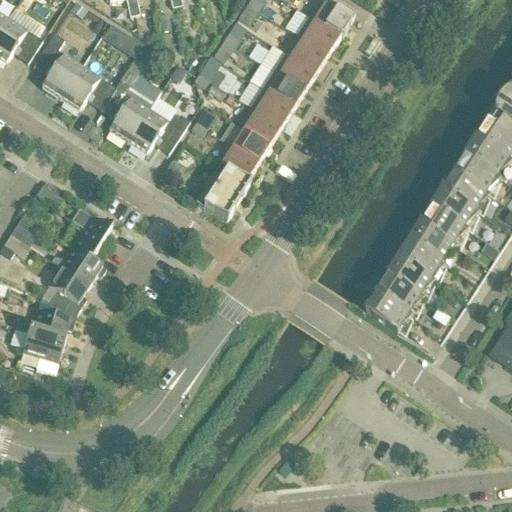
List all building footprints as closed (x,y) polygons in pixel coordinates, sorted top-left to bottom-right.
[(143,0),(129,0),(130,3),(125,4),(127,13),(138,10),(136,2),(143,0)] [(268,1),(266,0),(252,0),(251,2),(262,9),(268,1)] [(266,0),(267,0),(275,0),(280,3),(289,9),(291,6),(282,0),(266,0)] [(182,10),(180,1),(170,3),(171,12),(177,11),(182,10)] [(251,2),(246,9),(257,16),(262,9),(251,2)] [(320,4),(308,22),(341,43),(353,25),(320,4)] [(69,16),(80,23),(84,16),(73,9),(69,16)] [(257,16),(246,9),(238,23),(249,30),(257,16)] [(140,19),(138,10),(127,13),(129,22),(134,21),(140,19)] [(308,22),(296,41),(328,61),(340,43),(341,44),(341,43),(308,22)] [(8,24),(0,36),(0,66),(5,69),(13,56),(29,66),(42,46),(8,24)] [(228,38),(223,45),(234,52),(239,45),(228,38)] [(34,70),(49,80),(41,93),(60,105),(81,71),(57,56),(64,46),(54,39),(34,70)] [(132,66),(143,50),(129,41),(119,57),(132,66)] [(296,41),(285,59),(317,79),(328,61),(296,41)] [(234,52),(223,45),(219,52),(230,59),(234,52)] [(285,59),(273,77),(305,97),(317,79),(285,59)] [(209,87),(221,68),(213,63),(209,63),(198,80),(209,87)] [(178,69),(171,81),(178,86),(186,74),(178,69)] [(81,71),(60,105),(79,117),(87,104),(102,113),(115,93),(81,71)] [(127,74),(122,83),(131,89),(137,80),(127,74)] [(273,77),(262,95),(293,115),(305,97),(273,77)] [(122,83),(115,93),(102,113),(117,123),(108,136),(127,148),(149,114),(161,96),(137,80),(131,89),(122,83)] [(205,93),(209,87),(198,80),(194,86),(205,93)] [(217,92),(211,88),(206,94),(221,103),(225,97),(217,92)] [(262,95),(250,113),(282,134),(293,115),(262,95)] [(504,105),(502,108),(511,114),(511,98),(511,99),(508,101),(504,105)] [(183,116),(195,125),(207,111),(195,101),(183,116)] [(489,127),(489,128),(511,142),(511,114),(502,108),(500,112),(499,116),(498,123),(493,130),(489,127)] [(250,113),(238,131),(270,152),(282,134),(250,113)] [(149,114),(127,148),(146,160),(154,147),(169,157),(189,126),(179,120),(173,130),(149,114)] [(199,120),(195,128),(206,135),(210,128),(199,120)] [(206,135),(195,128),(190,135),(202,142),(206,135)] [(511,142),(489,128),(478,145),(511,166),(511,165),(510,164),(511,161),(511,142)] [(227,149),(226,149),(258,170),(270,152),(238,131),(238,132),(243,135),(232,152),(227,149)] [(511,166),(478,145),(467,162),(502,185),(503,184),(498,181),(503,173),(506,175),(511,168),(511,166)] [(226,149),(215,168),(250,190),(250,189),(247,188),(258,170),(226,149)] [(467,162),(456,179),(491,202),(492,201),(487,198),(492,190),(495,192),(502,185),(467,162)] [(159,184),(168,190),(180,170),(171,164),(159,184)] [(218,171),(195,207),(226,227),(250,190),(215,168),(214,168),(218,171)] [(456,179),(445,196),(480,219),(481,218),(476,215),(481,208),(484,209),(491,202),(456,179)] [(56,215),(63,204),(42,190),(35,201),(56,215)] [(445,196),(434,213),(469,236),(470,235),(465,232),(470,225),(473,226),(480,219),(445,196)] [(22,222),(33,229),(39,219),(28,212),(22,222)] [(434,213),(423,230),(458,253),(459,253),(454,250),(459,242),(462,244),(469,236),(434,213)] [(91,266),(92,265),(111,235),(79,214),(72,224),(85,233),(72,254),(91,266)] [(22,222),(16,230),(27,237),(33,229),(22,222)] [(423,230),(412,247),(447,270),(448,270),(443,267),(448,259),(451,261),(458,253),(423,230)] [(412,247),(401,264),(436,288),(437,287),(433,284),(437,276),(440,278),(447,270),(412,247)] [(3,250),(0,255),(0,259),(9,265),(14,257),(3,250)] [(72,254),(60,272),(89,291),(96,280),(100,283),(106,274),(92,265),(91,266),(72,254)] [(401,264),(390,281),(425,305),(426,304),(422,301),(426,294),(429,295),(436,288),(401,264)] [(57,297),(51,307),(77,319),(86,305),(82,302),(89,291),(60,272),(48,291),(57,297)] [(390,281),(379,298),(414,322),(415,321),(411,318),(415,311),(418,312),(425,305),(390,281)] [(460,304),(450,297),(445,305),(455,311),(460,304)] [(379,298),(367,317),(374,321),(374,322),(398,338),(405,328),(407,329),(414,322),(379,298)] [(63,346),(67,335),(71,336),(77,319),(51,307),(47,319),(36,315),(30,336),(29,335),(28,336),(63,347),(63,346)] [(435,323),(446,330),(451,323),(440,315),(435,323)] [(511,319),(507,327),(511,330),(494,357),(507,366),(505,369),(511,373),(511,319)] [(63,347),(28,336),(22,357),(40,363),(37,373),(55,379),(65,347),(63,346),(63,347)]
